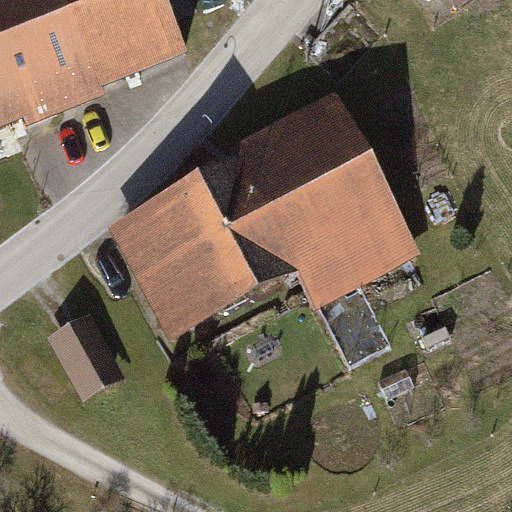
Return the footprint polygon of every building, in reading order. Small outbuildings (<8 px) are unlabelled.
[(0,0),(0,150),(106,109),(102,98),(63,0),(0,0)] [(63,0),(102,98),(192,63),(167,0),(63,0)] [(447,0),(458,16),(482,0),(447,0)] [(241,175),(208,193),(268,306),(304,287),(318,313),(423,258),(341,102),(232,159),(241,175)] [(268,306),(208,193),(116,241),(175,354),(268,306)] [(93,321),(52,344),(86,405),(127,382),(93,321)]
